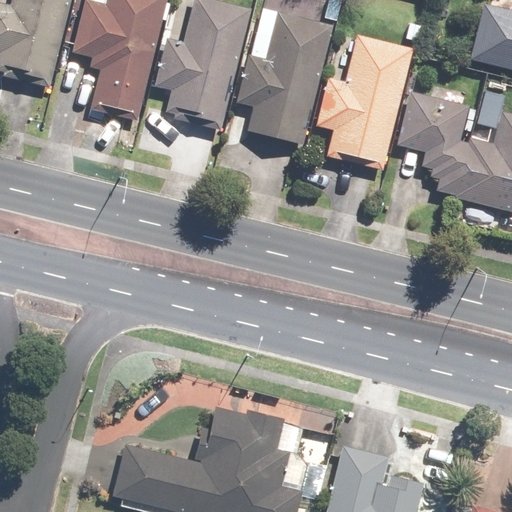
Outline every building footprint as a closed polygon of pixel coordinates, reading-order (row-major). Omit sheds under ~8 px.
[(0,78),(45,89),(66,0),(8,0),(7,6),(0,4),(0,78)] [(133,122),(162,0),(104,0),(103,8),(82,4),(71,54),(91,58),(88,70),(96,72),(87,111),(133,122)] [(217,132),(246,10),(202,0),(188,0),(179,44),(163,40),(152,88),(167,92),(162,113),(168,114),(167,121),(217,132)] [(511,13),(479,5),(466,61),(511,71),(511,13)] [(298,146),(327,26),(273,13),(261,61),(245,57),(233,106),(250,110),(244,133),(298,146)] [(380,171),(409,49),(352,36),(340,84),(323,80),(311,128),(329,132),(323,158),(380,171)] [(466,147),(455,144),(464,106),(406,93),(393,146),(423,153),(419,168),(428,170),(425,180),(435,182),(433,191),(454,196),(453,201),(511,214),(511,116),(498,113),(490,147),(467,141),(466,147)] [(119,443),(106,496),(171,511),(292,511),(304,466),(293,452),(300,424),(211,402),(205,427),(196,425),(188,460),(119,443)] [(385,456),(336,444),(319,511),(418,511),(419,511),(413,510),(420,483),(380,473),(385,456)] [(511,511),(468,500),(464,511),(511,511)]
